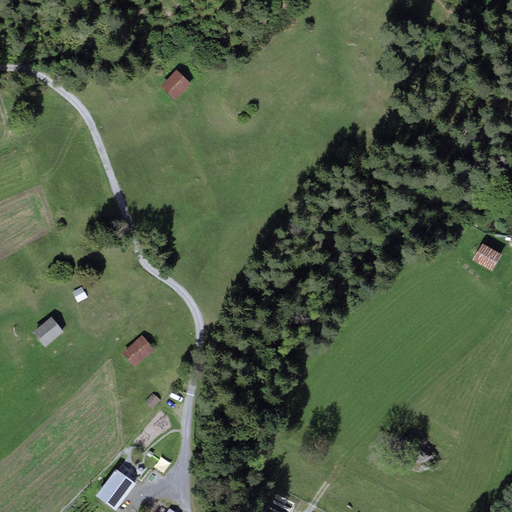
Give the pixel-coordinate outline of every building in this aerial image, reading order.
[(193,89),(177,75),(161,92),(178,106),(193,89)] [(483,248),(474,264),(492,274),(501,258),(483,248)] [(88,298),(82,287),(72,292),(78,303),(88,298)] [(45,350),(64,335),(53,320),(33,335),(45,350)] [(135,371),(155,352),(142,338),(121,357),(135,371)] [(139,478),(120,464),(104,484),(123,499),(139,478)]
